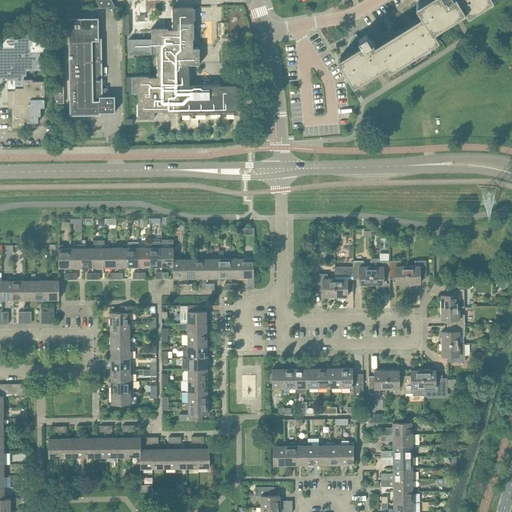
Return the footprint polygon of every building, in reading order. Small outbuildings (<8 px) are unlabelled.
[(337,59),(353,84),(354,85),(387,65),(390,70),(440,39),(433,29),(465,9),(468,14),(490,0),(419,0),(416,2),(423,14),(375,44),(371,39),(370,40),(367,35),(352,44),(354,48),(337,59)] [(137,101),(138,118),(154,118),(154,111),(163,111),(163,112),(181,112),(182,115),(206,114),(206,111),(210,111),(210,114),(234,114),(234,111),(237,111),(236,85),(221,85),(221,84),(190,84),(189,64),(200,64),(199,48),(193,48),(193,39),(194,39),(193,7),(172,7),(173,29),(168,29),(168,28),(151,28),(151,39),(128,39),(129,55),(157,54),(157,77),(148,77),(148,76),(131,76),(131,77),(126,77),(126,91),(132,91),(132,92),(138,92),(138,101),(137,101)] [(106,82),(102,82),(101,40),(99,40),(98,19),(68,20),(70,115),(100,114),(100,112),(115,112),(115,98),(106,98),(106,88),(106,82)] [(35,127),(35,122),(38,122),(38,116),(40,116),(40,107),(45,107),(44,83),(38,83),(38,81),(32,81),(32,79),(24,79),(24,76),(26,76),(26,71),(39,71),(42,67),(42,59),(40,59),(40,52),(52,52),(52,36),(48,32),(39,32),(39,34),(27,34),(27,32),(21,33),(21,39),(14,39),(14,36),(3,36),(3,42),(0,42),(0,83),(0,84),(2,81),(3,81),(3,76),(7,76),(7,100),(11,100),(12,128),(35,127)] [(54,79),(55,103),(64,103),(63,79),(54,79)] [(173,239),(161,239),(162,242),(162,266),(173,266),(173,256),(173,239)] [(150,244),(150,267),(162,266),(162,242),(150,242),(150,244)] [(127,245),(127,267),(139,267),(139,248),(139,243),(127,243),(127,245)] [(139,248),(139,267),(150,267),(150,244),(146,244),(146,247),(139,248)] [(70,268),(70,248),(63,248),(63,245),(58,245),(59,268),(70,268)] [(70,268),(82,267),(82,245),(77,245),(77,248),(70,248),(70,268)] [(93,267),(93,248),(86,248),(86,245),(82,245),(82,267),(93,267)] [(93,267),(105,267),(105,245),(100,245),(100,248),(93,248),(93,267)] [(116,267),(116,248),(109,248),(109,245),(105,245),(105,267),(116,267)] [(123,248),(116,248),(116,267),(127,267),(127,245),(123,245),(123,248)] [(237,258),(231,259),(231,278),(242,277),(242,255),(237,255),(237,258)] [(246,255),(242,255),(242,277),(247,277),(248,289),(254,289),(254,258),(246,258),(246,255)] [(178,256),(173,256),(173,266),(173,278),(185,278),(185,259),(178,259),(178,256)] [(196,278),(196,256),(192,256),(192,259),(185,259),(185,278),(196,278)] [(208,256),(196,256),(196,278),(208,278),(208,259),(208,256)] [(208,278),(219,278),(219,256),(215,256),(215,259),(208,259),(208,278)] [(231,278),(231,259),(223,259),(223,256),(219,256),(219,278),(231,278)] [(371,259),(371,266),(371,284),(384,284),(384,279),(389,279),(389,261),(379,261),(379,258),(371,259)] [(353,261),(353,266),(353,279),(359,279),(359,284),(371,284),(371,266),(364,266),(364,261),(353,261)] [(400,261),(389,261),(389,279),(395,279),(395,284),(408,284),(408,266),(400,266),(400,261)] [(415,266),(408,266),(408,284),(420,284),(420,279),(426,278),(426,261),(415,261),(415,266)] [(335,279),(335,297),(347,296),(347,291),(353,291),(353,279),(353,266),(335,267),(335,279)] [(327,274),(316,274),(317,292),(323,292),(323,297),(335,297),(335,279),(327,279),(327,274)] [(31,280),(24,281),(25,300),(36,299),(36,277),(35,277),(31,277),(31,280)] [(36,299),(47,299),(47,280),(40,280),(40,277),(36,277),(36,299)] [(54,280),(47,280),(47,299),(59,299),(59,277),(54,277),(54,280)] [(9,281),(2,281),(2,300),(13,300),(13,278),(8,278),(9,281)] [(17,278),(13,278),(13,300),(25,300),(24,281),(17,281),(17,278)] [(441,307),(459,307),(464,307),(464,283),(454,283),(454,289),(446,289),(446,295),(441,295),(441,307)] [(202,305),(187,305),(187,323),(207,323),(206,311),(202,311),(202,305)] [(120,306),(120,312),(110,312),(110,324),(133,324),(132,319),(129,319),(129,313),(132,313),(132,306),(120,306)] [(447,320),(447,326),(464,326),(464,315),(459,315),(459,307),(441,307),(441,320),(447,320)] [(187,328),(188,335),(207,335),(207,323),(187,323),(178,323),(178,328),(187,328)] [(110,324),(111,335),(130,335),(130,328),(133,328),(133,324),(110,324)] [(441,332),(441,344),(459,344),(459,336),(464,336),(464,326),(447,326),(447,332),(441,332)] [(130,335),(111,335),(111,347),(133,347),(133,342),(130,342),(130,335)] [(188,346),(207,346),(207,335),(188,335),(188,346)] [(459,344),(441,344),(442,356),(447,356),(447,362),(465,362),(465,351),(465,344),(459,344)] [(183,346),(183,358),(207,357),(207,346),(188,346),(183,346)] [(133,351),(133,347),(111,347),(111,358),(130,358),(130,351),(133,351)] [(183,358),(182,358),(182,369),(188,369),(207,369),(207,357),(183,358)] [(111,358),(111,370),(133,369),(133,365),(130,365),(130,358),(111,358)] [(305,392),(305,388),(307,388),(307,368),(295,369),(295,388),(296,394),(303,394),(305,392)] [(307,368),(307,388),(318,387),(318,368),(307,368)] [(318,368),(318,387),(330,387),(329,368),(318,368)] [(329,368),(330,387),(341,387),(341,368),(329,368)] [(341,387),(353,387),(353,374),(353,368),(341,368),(341,387)] [(111,370),(111,381),(130,381),(130,374),(133,374),(133,369),(111,370)] [(207,380),(207,369),(188,369),(188,380),(207,380)] [(272,388),(284,388),(284,369),(272,369),(272,388)] [(289,393),(289,388),(295,388),(295,369),(284,369),(284,388),(284,395),(288,395),(289,393)] [(387,371),(387,389),(394,389),(394,394),(405,394),(405,376),(399,376),(399,370),(387,371)] [(411,376),(405,376),(405,394),(406,394),(407,396),(412,396),(423,396),(423,388),(423,370),(411,370),(411,376)] [(435,370),(423,370),(423,388),(423,396),(423,397),(442,397),(442,389),(444,389),(444,380),(442,380),(442,378),(442,375),(441,375),(435,375),(435,370)] [(387,389),(387,371),(374,371),(374,376),(368,376),(369,394),(380,394),(379,389),(387,389)] [(353,397),(363,397),(363,374),(353,374),(353,387),(353,397)] [(447,379),(447,388),(457,387),(457,379),(447,379)] [(207,391),(207,380),(188,380),(188,392),(207,391)] [(130,381),(111,381),(111,392),(133,392),(133,381),(130,381)] [(188,392),(182,392),(182,403),(188,403),(208,403),(207,391),(188,392)] [(133,392),(111,392),(111,404),(131,404),(130,397),(133,396),(133,392)] [(208,415),(208,403),(188,403),(188,414),(179,414),(179,421),(202,421),(202,415),(208,415)] [(393,428),(381,428),(381,434),(387,434),(393,434),(412,434),(412,422),(405,422),(393,423),(393,428)] [(393,446),(412,446),(412,434),(387,434),(381,435),(381,441),(393,441),(393,446)] [(129,437),(118,438),(118,456),(129,456),(129,437)] [(129,456),(140,456),(141,449),(141,437),(129,437),(129,456)] [(49,457),(60,457),(60,438),(48,438),(49,457)] [(72,438),(60,438),(60,457),(72,457),(72,438)] [(72,457),(83,457),(83,438),(72,438),(72,457)] [(95,438),(83,438),(83,457),(95,457),(95,438)] [(95,457),(106,457),(106,438),(95,438),(95,457)] [(106,457),(118,456),(118,438),(106,438),(106,457)] [(349,440),(342,441),(342,445),(342,464),(354,464),(354,442),(349,442),(349,440)] [(296,465),(308,465),(308,442),(303,443),(303,446),(296,446),(296,465)] [(308,442),(308,465),(319,465),(319,445),(312,445),(312,442),(308,442)] [(319,465),(330,464),(330,442),(326,442),(326,445),(319,445),(319,465)] [(330,442),(330,464),(342,464),(342,445),(335,445),(335,442),(330,442)] [(273,465),(285,465),(285,443),(281,443),(281,446),(273,446),(273,465)] [(285,443),(285,465),(296,465),(296,446),(296,443),(285,443)] [(381,451),(381,457),(412,457),(412,448),(416,448),(416,446),(412,446),(393,446),(393,451),(381,451)] [(152,449),(141,449),(140,456),(140,468),(152,468),(152,449)] [(163,449),(152,449),(152,468),(164,468),(163,449)] [(164,468),(175,468),(175,449),(163,449),(164,468)] [(175,468),(187,468),(187,449),(175,449),(175,468)] [(198,449),(187,449),(187,468),(198,468),(198,449)] [(210,449),(198,449),(198,468),(210,467),(210,449)] [(412,457),(381,457),(381,464),(393,464),(393,469),(415,468),(415,465),(412,465),(412,457)] [(393,474),(381,474),(381,480),(412,480),(412,471),(415,471),(415,468),(393,469),(393,474)] [(413,491),(412,480),(381,480),(381,487),(393,486),(393,491),(413,491)] [(261,496),(261,508),(292,507),(292,501),(280,501),(280,495),(274,495),(274,487),(257,487),(257,496),(261,496)] [(394,503),(413,503),(413,491),(393,491),(394,503)] [(0,498),(0,510),(11,510),(10,498),(4,498),(0,498)] [(413,503),(394,503),(393,511),(419,511),(420,503),(413,503)]
